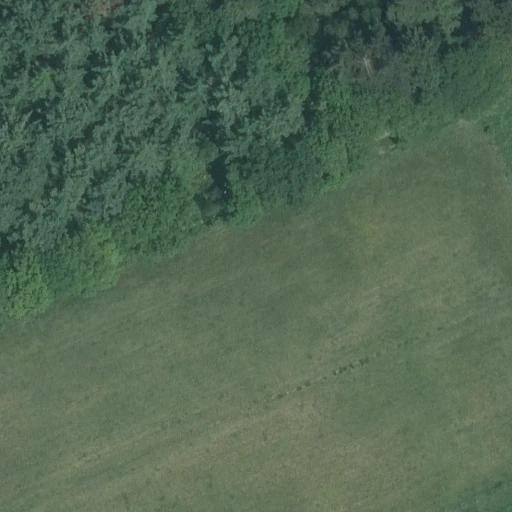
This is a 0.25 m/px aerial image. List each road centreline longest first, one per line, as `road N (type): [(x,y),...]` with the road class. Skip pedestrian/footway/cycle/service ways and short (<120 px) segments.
road 1 (unknown): [(0,208),(128,0)]
road 2 (track): [(511,60),(330,139)]
road 3 (unknown): [(194,0),(245,30),(290,22),(310,0)]
